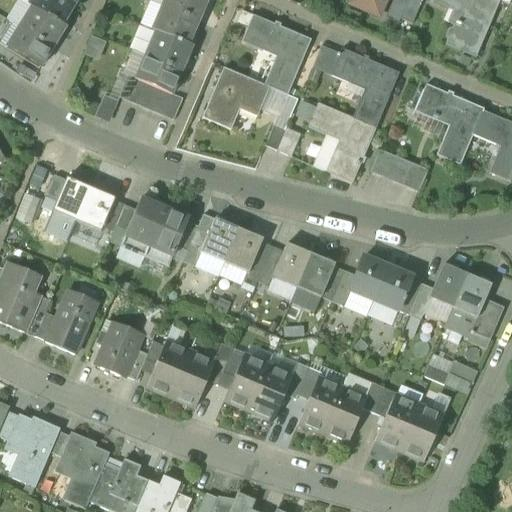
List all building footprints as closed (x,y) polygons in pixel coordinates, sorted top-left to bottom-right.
[(28,6),(18,0),(6,21),(9,23),(19,29),(32,9),(28,6)] [(32,0),(28,6),(32,9),(62,27),(74,7),(63,0),(32,0)] [(164,0),(161,8),(198,23),(207,0),(164,0)] [(385,0),(353,0),(351,6),(378,17),(385,0)] [(398,25),(399,22),(408,0),(393,0),(385,20),(398,25)] [(422,0),(421,0),(408,0),(399,22),(411,27),(422,0)] [(473,59),(497,2),(491,0),(432,0),(432,2),(463,16),(459,27),(455,25),(452,32),(448,33),(445,39),(447,43),(445,47),(473,59)] [(151,32),(161,8),(149,2),(139,26),(151,32)] [(151,32),(155,33),(187,47),(198,23),(161,8),(151,32)] [(32,9),(19,29),(52,49),(65,29),(62,27),(32,9)] [(275,59),(263,87),(268,89),(287,97),(310,43),(253,18),(242,45),(263,54),(264,50),(276,55),(275,59)] [(0,45),(7,50),(19,29),(9,23),(0,37),(0,45)] [(40,70),(52,49),(19,29),(7,50),(40,70)] [(155,33),(145,57),(180,72),(190,48),(187,47),(155,33)] [(106,44),(91,38),(83,57),(98,63),(106,44)] [(311,70),(329,78),(339,55),(320,48),(311,70)] [(263,54),(275,59),(276,55),(264,50),(263,54)] [(134,82),(145,57),(132,51),(121,76),(128,79),(134,82)] [(363,94),(352,121),(375,130),(398,76),(340,51),(339,55),(329,78),(329,79),(351,88),(353,84),(365,89),(363,94)] [(170,96),(180,72),(145,57),(134,82),(138,83),(149,87),(160,92),(170,96)] [(259,112),(268,89),(263,87),(221,69),(200,119),(230,132),(238,112),(255,120),(259,112)] [(117,99),(119,99),(128,79),(121,76),(119,75),(108,99),(116,102),(117,99)] [(119,99),(129,104),(138,83),(134,82),(128,79),(119,99)] [(129,104),(140,108),(149,87),(138,83),(129,104)] [(351,88),(363,94),(365,89),(353,84),(351,88)] [(140,108),(151,113),(160,92),(149,87),(140,108)] [(459,168),(471,138),(482,114),(483,112),(425,88),(414,115),(435,124),(436,120),(449,126),(447,130),(435,158),(459,168)] [(298,102),(287,97),(268,89),(259,112),(288,125),(298,102)] [(66,96),(70,107),(83,103),(79,91),(66,96)] [(151,113),(162,118),(171,97),(170,96),(160,92),(151,113)] [(182,101),(171,97),(162,118),(173,123),(182,101)] [(106,125),(116,102),(108,99),(105,98),(100,107),(95,119),(106,125)] [(95,119),(100,107),(86,101),(81,113),(95,119)] [(308,124),(315,109),(301,103),(294,118),(308,124)] [(352,186),(375,130),(352,121),(316,106),(315,109),(308,124),(306,130),(324,138),(338,144),(341,145),(337,155),(334,154),(326,174),(352,186)] [(511,127),(482,114),(471,138),(497,149),(486,175),(509,184),(511,176),(511,127)] [(435,124),(447,130),(449,126),(436,120),(435,124)] [(264,147),(275,152),(284,131),(273,126),(264,147)] [(284,130),(284,131),(275,152),(289,159),(299,136),(284,130)] [(311,168),(326,174),(334,153),(338,144),(324,138),(311,168)] [(369,174),(380,179),(390,156),(379,152),(369,174)] [(380,179),(391,184),(401,161),(390,156),(380,179)] [(391,184),(402,188),(412,166),(401,161),(391,184)] [(427,172),(412,166),(402,188),(418,195),(427,172)] [(47,172),(36,167),(27,186),(39,191),(47,172)] [(45,199),(56,204),(65,182),(54,178),(45,199)] [(52,213),(76,223),(90,190),(66,180),(65,182),(56,204),(52,213)] [(115,201),(90,190),(76,223),(101,234),(114,203),(115,201)] [(41,202),(23,196),(15,220),(33,226),(41,202)] [(127,234),(126,237),(149,247),(164,211),(141,201),(136,212),(127,234)] [(111,238),(115,229),(124,207),(114,203),(101,234),(111,238)] [(136,212),(124,207),(115,229),(127,234),(136,212)] [(164,211),(149,247),(173,257),(177,249),(188,224),(188,222),(164,211)] [(71,235),(76,223),(52,213),(47,225),(71,235)] [(200,255),(224,265),(238,231),(214,221),(209,233),(200,254),(200,255)] [(76,223),(71,235),(70,237),(95,247),(101,234),(76,223)] [(177,249),(187,254),(198,228),(188,224),(177,249)] [(209,233),(198,228),(187,254),(199,259),(200,255),(200,254),(209,233)] [(115,229),(111,238),(109,244),(120,249),(126,237),(127,234),(115,229)] [(262,242),(238,231),(224,265),(246,274),(248,275),(261,245),(262,242)] [(143,259),(149,247),(126,237),(120,249),(143,259)] [(254,289),(257,284),(272,249),(261,245),(248,275),(246,274),(241,284),(254,289)] [(168,269),(173,257),(149,247),(143,259),(168,269)] [(274,280),(296,289),(310,257),(286,247),(283,254),(272,280),(274,280)] [(143,259),(120,249),(115,261),(138,270),(143,259)] [(283,254),(272,249),(257,284),(270,289),(274,280),(272,280),(283,254)] [(217,279),(218,278),(224,265),(200,255),(199,259),(194,270),(217,279)] [(334,267),(310,257),(296,289),(320,300),(321,298),(333,269),(334,267)] [(168,269),(143,259),(138,270),(163,281),(168,269)] [(348,294),(372,304),(386,270),(363,260),(355,278),(348,294)] [(0,283),(0,318),(8,300),(15,303),(20,290),(30,294),(37,278),(8,265),(0,283)] [(240,288),(241,284),(246,274),(224,265),(218,278),(240,288)] [(428,300),(452,310),(466,277),(442,267),(432,291),(428,300)] [(321,298),(331,302),(344,274),(333,269),(321,298)] [(411,280),(386,270),(372,304),(397,314),(398,312),(410,281),(411,280)] [(355,278),(344,274),(331,302),(343,307),(348,294),(355,278)] [(466,277),(452,310),(476,320),(476,321),(484,301),(490,287),(466,277)] [(267,296),(289,305),(296,289),(274,280),(270,289),(267,296)] [(398,312),(408,316),(421,286),(410,281),(398,312)] [(432,291),(421,286),(408,316),(410,317),(419,321),(422,315),(428,300),(432,291)] [(313,316),(320,300),(296,289),(289,305),(313,316)] [(40,298),(30,294),(20,290),(15,303),(8,300),(0,318),(0,324),(24,335),(40,299),(40,298)] [(46,344),(74,356),(96,305),(68,293),(56,320),(46,344)] [(348,294),(343,307),(342,309),(365,319),(366,317),(372,304),(348,294)] [(24,335),(35,339),(45,315),(50,303),(40,299),(24,335)] [(422,315),(445,326),(452,310),(428,300),(422,315)] [(470,334),(489,342),(503,310),(484,301),(476,321),(476,320),(470,334)] [(391,328),(397,314),(372,304),(366,317),(391,328)] [(470,334),(476,320),(452,310),(445,326),(444,329),(468,339),(470,334)] [(56,320),(45,315),(35,339),(46,344),(56,320)] [(419,321),(410,317),(402,336),(411,340),(419,321)] [(146,323),(140,337),(152,342),(159,328),(146,323)] [(113,327),(109,336),(104,347),(95,369),(124,381),(125,379),(136,353),(142,339),(113,327)] [(165,345),(178,351),(185,334),(172,328),(165,345)] [(303,328),(283,329),(283,339),(303,338),(303,328)] [(98,345),(104,347),(109,336),(103,334),(98,345)] [(485,352),(489,342),(470,334),(468,339),(466,344),(485,352)] [(152,344),(146,357),(143,364),(155,369),(163,349),(152,344)] [(146,390),(170,400),(189,355),(178,351),(165,345),(163,349),(155,369),(151,378),(146,390)] [(217,388),(222,376),(233,350),(221,345),(212,365),(214,366),(207,383),(217,388)] [(244,355),(233,350),(222,376),(232,380),(242,357),(243,358),(244,355)] [(139,373),(143,364),(146,357),(136,353),(125,379),(135,384),(139,373)] [(212,365),(189,355),(170,400),(195,410),(207,383),(214,366),(212,365)] [(273,355),(267,368),(290,378),(295,365),(273,355)] [(432,356),(428,367),(448,376),(452,365),(432,356)] [(223,403),(248,414),(267,368),(243,358),(242,357),(232,380),(228,392),(223,403)] [(139,373),(151,378),(155,369),(143,364),(139,373)] [(319,382),(341,391),(346,379),(311,364),(308,371),(321,376),(319,382)] [(295,402),(297,398),(308,371),(295,365),(290,378),(292,378),(285,397),(295,402)] [(452,365),(448,376),(472,386),(477,375),(452,365)] [(423,378),(443,387),(448,376),(428,367),(423,378)] [(290,378),(267,368),(248,414),(273,424),(285,397),(292,378),(290,378)] [(321,376),(308,371),(297,398),(308,403),(317,381),(319,382),(321,376)] [(222,376),(217,388),(228,392),(232,380),(222,376)] [(348,376),(346,379),(341,391),(364,401),(371,385),(348,376)] [(472,386),(448,376),(443,387),(467,397),(472,386)] [(298,426),(322,436),(341,391),(319,382),(317,381),(308,403),(298,426)] [(361,412),(372,416),(383,391),(371,385),(364,401),(365,401),(361,412)] [(399,387),(395,396),(394,398),(418,408),(423,397),(399,387)] [(364,401),(341,391),(322,436),(346,446),(361,412),(365,401),(364,401)] [(395,396),(383,391),(372,416),(383,421),(393,398),(394,398),(395,396)] [(435,394),(427,412),(441,418),(449,401),(435,394)] [(374,443),(398,454),(418,408),(394,398),(393,398),(383,421),(374,443)] [(0,429),(6,415),(8,410),(0,406),(0,429)] [(422,464),(441,418),(427,412),(418,408),(398,454),(422,464)] [(0,429),(0,441),(6,444),(16,420),(6,415),(0,429)] [(12,481),(34,490),(48,456),(57,435),(59,432),(41,424),(37,432),(29,428),(30,424),(17,419),(16,420),(6,444),(4,449),(22,457),(12,481)] [(48,456),(60,460),(69,439),(57,435),(48,456)] [(84,511),(87,504),(104,466),(108,456),(83,446),(85,442),(70,436),(69,439),(60,460),(55,470),(76,479),(66,504),(84,511)] [(118,472),(104,466),(87,504),(105,511),(121,511),(125,505),(136,510),(147,484),(135,479),(139,470),(122,463),(118,472)] [(159,489),(147,484),(136,510),(141,511),(186,511),(190,502),(175,496),(179,486),(163,479),(159,489)] [(199,511),(212,511),(217,500),(206,496),(199,511)] [(250,511),(249,511),(253,502),(237,496),(233,505),(218,499),(217,500),(212,511),(250,511)]
